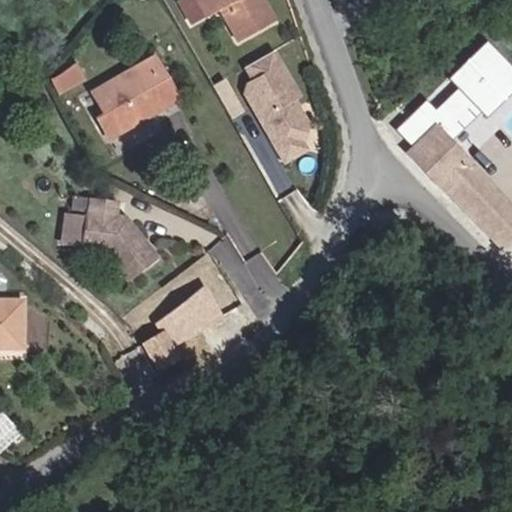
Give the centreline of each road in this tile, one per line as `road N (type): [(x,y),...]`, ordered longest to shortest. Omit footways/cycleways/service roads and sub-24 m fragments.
road 1 (residential): [(35,511),(200,409),(279,349),(328,296),(357,133)]
road 2 (residential): [(511,285),(357,133)]
road 3 (unknown): [(302,324),(250,250),(181,212)]
road 4 (residential): [(357,133),(328,0)]
